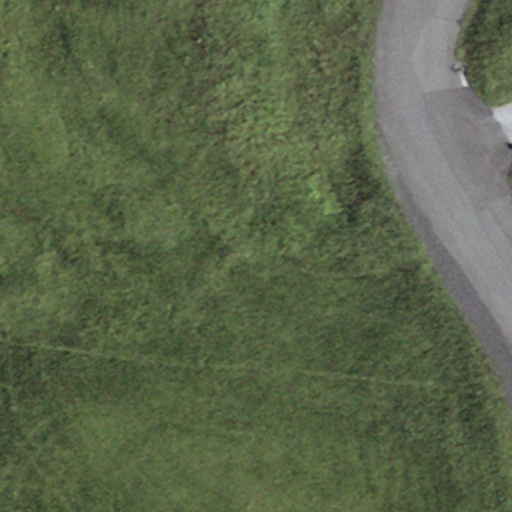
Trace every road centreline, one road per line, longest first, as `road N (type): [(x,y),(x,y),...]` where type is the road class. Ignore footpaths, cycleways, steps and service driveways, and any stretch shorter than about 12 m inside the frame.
road 1 (unclassified): [(445,182),(414,90),(430,0)]
road 2 (unclassified): [(445,182),(511,285)]
